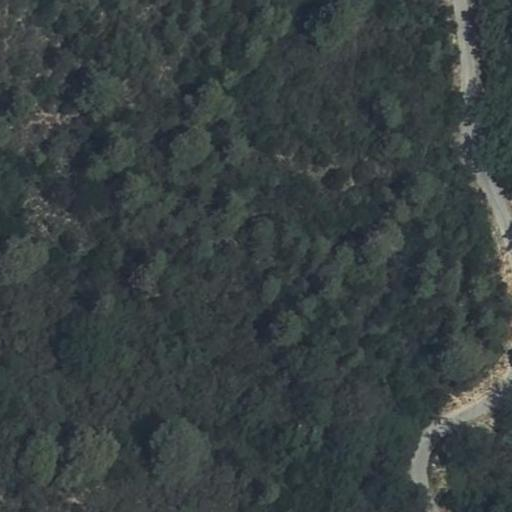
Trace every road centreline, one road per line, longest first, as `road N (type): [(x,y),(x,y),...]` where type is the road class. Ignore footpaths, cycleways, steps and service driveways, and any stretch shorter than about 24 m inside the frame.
road 1 (unclassified): [(464,0),(482,139),(511,238)]
road 2 (unclassified): [(511,372),(481,409),(426,442),(421,468),(442,511)]
